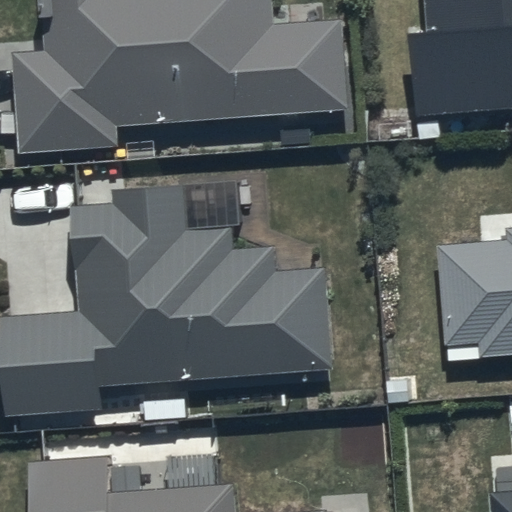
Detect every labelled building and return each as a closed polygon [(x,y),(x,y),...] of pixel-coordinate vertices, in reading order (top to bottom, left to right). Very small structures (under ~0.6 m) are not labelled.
[(47,0),(51,50),(19,53),(24,154),(124,150),(123,127),(355,111),(349,21),(280,26),(278,0),(47,0)] [(511,0),(430,0),(433,33),(419,34),(423,117),(511,111),(511,0)] [(86,313),(6,318),(12,419),(111,413),(109,390),(340,373),(332,272),(281,276),(279,250),(238,253),(237,231),(193,234),(189,187),(117,193),(118,207),(78,210),(86,313)] [(511,241),(444,247),(451,345),(485,342),(486,360),(511,358),(511,241)] [(116,457),(37,463),(39,511),(242,511),(241,487),(119,496),(116,457)] [(496,511),(511,511),(511,496),(496,498),(496,511)]
